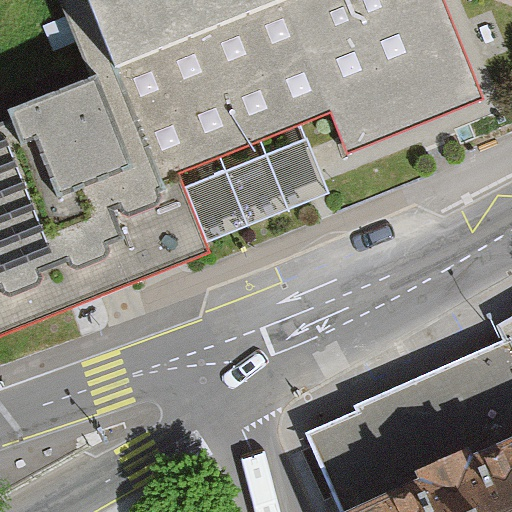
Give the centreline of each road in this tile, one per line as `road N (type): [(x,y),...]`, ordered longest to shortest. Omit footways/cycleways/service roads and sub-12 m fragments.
road 1 (residential): [(511,221),(344,301),(206,350)]
road 2 (unclassified): [(40,511),(175,431),(203,394),(206,350)]
road 3 (tertiary): [(0,418),(206,350)]
road 4 (tertiary): [(206,350),(278,511)]
